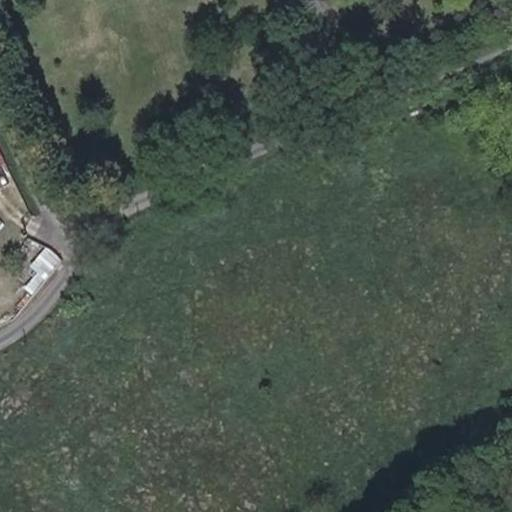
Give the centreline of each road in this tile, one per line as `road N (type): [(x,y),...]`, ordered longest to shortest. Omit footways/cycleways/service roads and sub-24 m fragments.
road 1 (residential): [(511,37),(61,236)]
road 2 (residential): [(61,236),(0,114)]
road 3 (residential): [(61,236),(66,276),(0,333)]
